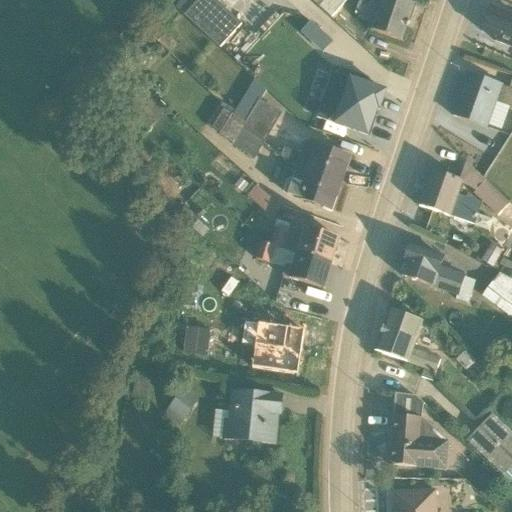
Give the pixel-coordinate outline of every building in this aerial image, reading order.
[(177,12),(176,10),(220,50),(241,28),(210,0),(182,0),(175,9),(177,12)] [(345,2),(342,0),(310,0),(330,18),(345,2)] [(403,44),(416,8),(392,0),(359,0),(354,16),(371,23),(368,32),(403,44)] [(494,44),(511,50),(511,18),(489,10),(480,34),(495,40),(494,44)] [(313,21),(303,30),(322,52),(333,42),(313,21)] [(331,76),(316,120),(369,139),(374,122),(372,121),(376,111),(378,112),(384,94),(331,76)] [(511,79),(508,90),(467,76),(452,119),(486,131),(488,127),(501,132),(511,102),(511,79)] [(255,167),(281,121),(260,110),(234,155),(255,167)] [(303,174),(339,187),(348,160),(304,144),(299,156),(283,150),(280,159),(291,169),(303,174)] [(458,182),(431,173),(418,209),(473,228),(481,205),(459,197),(463,186),(497,217),(508,205),(465,166),(458,182)] [(330,213),(339,187),(303,174),(299,185),(291,183),(287,196),(287,197),(330,213)] [(279,208),(255,188),(246,199),(274,221),(279,208)] [(275,223),(268,247),(330,266),(337,242),(275,223)] [(330,266),(268,247),(251,242),(247,253),(257,256),(255,262),(283,271),(281,279),(322,292),(330,266)] [(411,249),(401,277),(455,297),(453,302),(466,306),(475,281),(441,269),(444,261),(411,249)] [(511,279),(500,271),(482,297),(511,318),(511,279)] [(423,323),(390,311),(375,352),(423,371),(420,378),(432,383),(440,362),(412,351),(423,323)] [(179,392),(165,414),(181,425),(196,402),(179,392)] [(283,400),(231,395),(229,415),(215,413),(212,441),(275,446),(277,417),(281,417),(283,400)] [(421,420),(393,418),(390,468),(446,473),(449,444),(421,420)] [(511,477),(511,437),(492,419),(467,446),(506,484),(511,477)] [(437,511),(436,493),(392,495),(393,511),(437,511)]
